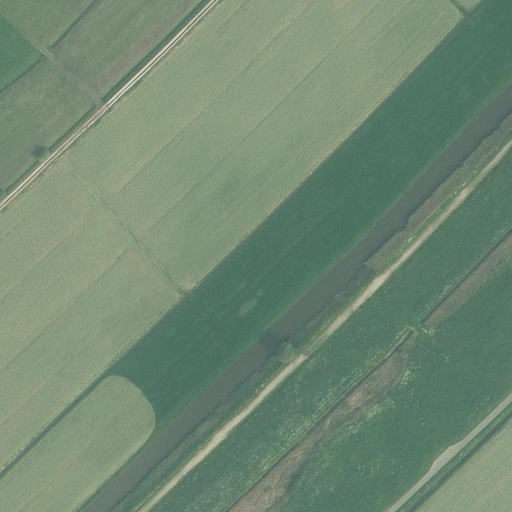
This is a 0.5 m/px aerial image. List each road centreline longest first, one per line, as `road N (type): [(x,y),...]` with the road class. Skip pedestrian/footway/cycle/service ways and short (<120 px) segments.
road 1 (unknown): [(142,511),(511,142)]
road 2 (unclassified): [(390,511),(511,396)]
